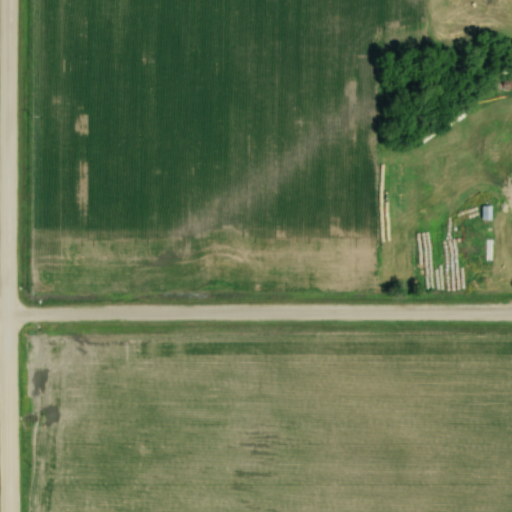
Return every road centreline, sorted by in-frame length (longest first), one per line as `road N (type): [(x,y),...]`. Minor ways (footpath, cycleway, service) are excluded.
road 1 (residential): [(0,315),(511,318)]
road 2 (tertiary): [(6,511),(5,0)]
